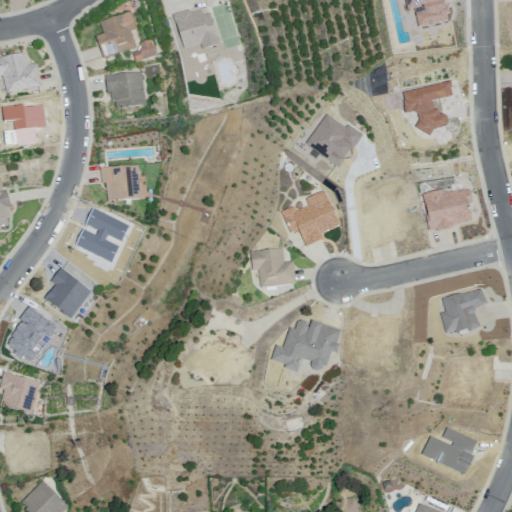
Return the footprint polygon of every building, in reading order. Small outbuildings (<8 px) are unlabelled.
[(103,34),(95,37),(103,59),(137,48),(131,30),(137,28),(131,9),(98,21),(103,34)] [(171,17),(183,50),(199,45),(201,50),(222,43),(217,30),(211,13),(204,16),(202,10),(191,14),(190,10),(171,17)] [(142,50),(132,53),(135,62),(158,54),(152,39),(139,43),(142,50)] [(0,58),(24,53),(27,66),(37,64),(42,85),(7,93),(3,77),(0,77),(0,58)] [(103,76),(105,94),(110,94),(111,101),(118,100),(119,109),(146,106),(142,72),(103,76)] [(101,170),(102,184),(106,184),(108,204),(143,201),(140,166),(101,170)] [(0,227),(8,226),(6,217),(10,216),(8,208),(11,207),(7,190),(3,191),(1,182),(0,182),(0,227)] [(424,197),(432,231),(458,226),(457,221),(467,219),(460,189),(424,197)] [(250,253),(252,270),(258,270),(260,288),(295,284),(293,262),(284,263),(283,249),(250,253)] [(2,373),(0,381),(0,389),(3,390),(0,401),(4,402),(2,407),(32,415),(40,383),(2,373)] [(21,505),(28,511),(65,511),(69,508),(44,482),(21,505)]
